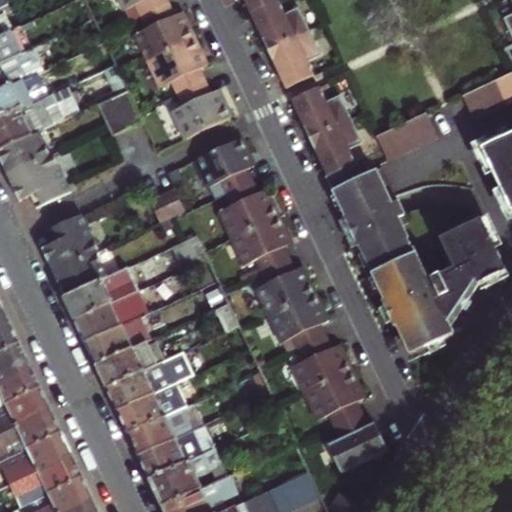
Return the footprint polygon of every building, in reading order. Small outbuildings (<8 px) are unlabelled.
[(0,0),(0,9),(10,5),(7,0),(0,0)] [(143,18),(171,4),(169,0),(122,0),(128,11),(137,6),(143,18)] [(249,0),(256,15),(283,2),(282,0),(249,0)] [(511,42),(511,0),(509,0),(511,7),(511,15),(502,20),(511,42)] [(261,25),(274,54),(314,35),(303,11),(290,17),(283,2),(256,15),(261,25)] [(171,4),(143,18),(148,29),(139,34),(151,61),(196,39),(188,21),(184,12),(177,16),(171,4)] [(0,38),(12,33),(16,31),(8,15),(14,13),(10,5),(0,9),(0,38)] [(12,33),(0,38),(0,65),(23,55),(12,33)] [(314,35),(274,54),(284,76),(291,92),(318,79),(312,64),(324,58),(314,35)] [(163,86),(173,82),(179,94),(208,81),(202,68),(208,65),(204,56),(196,39),(151,61),(163,86)] [(0,94),(36,77),(42,74),(38,65),(40,64),(34,50),(23,55),(0,65),(0,94)] [(116,66),(106,71),(113,87),(91,98),(111,141),(144,125),(116,66)] [(511,77),(510,73),(458,97),(469,121),(511,101),(511,77)] [(40,88),(36,77),(0,94),(0,121),(34,105),(28,93),(40,88)] [(208,81),(179,94),(185,107),(175,112),(187,137),(232,116),(222,96),(220,91),(214,94),(208,81)] [(303,118),(312,136),(352,117),(341,93),(327,99),(322,87),(295,100),(303,118)] [(0,152),(41,134),(80,115),(68,89),(34,105),(0,121),(0,152)] [(426,112),(378,133),(389,158),(436,136),(426,112)] [(363,140),(352,117),(312,136),(321,157),(330,175),(356,162),(349,147),(363,140)] [(0,160),(3,166),(8,179),(51,158),(41,134),(0,152),(0,160)] [(511,134),(479,149),(508,214),(511,211),(511,134)] [(251,160),(243,140),(198,162),(211,190),(220,186),(225,196),(254,182),(250,173),(256,169),(251,160)] [(51,158),(8,179),(15,193),(19,202),(34,196),(40,210),(69,195),(66,187),(69,186),(55,156),(51,158)] [(352,214),(359,229),(364,227),(370,240),(362,243),(395,315),(412,351),(442,338),(438,328),(444,326),(449,324),(459,308),(456,302),(469,296),(466,289),(507,270),(483,217),(442,235),(453,261),(427,273),(404,223),(413,219),(387,163),(362,175),(356,162),(330,175),(344,207),(348,216),(352,214)] [(222,213),(233,238),(278,218),(270,199),(267,192),(260,195),(254,182),(225,196),(230,209),(222,213)] [(150,203),(145,203),(157,228),(185,214),(175,191),(150,203)] [(259,271),(288,257),(283,244),(289,241),(287,237),(278,218),(233,238),(246,266),(255,261),(259,271)] [(98,257),(101,255),(86,223),(83,224),(81,219),(51,233),(57,246),(48,251),(54,262),(49,265),(52,271),(55,278),(98,257)] [(109,280),(98,257),(55,278),(61,290),(66,300),(109,280)] [(304,274),(302,269),(296,272),(288,257),(259,271),(266,285),(257,290),(269,316),(314,295),(304,274)] [(206,265),(189,273),(197,291),(214,283),(206,265)] [(127,272),(109,280),(66,300),(73,315),(76,323),(137,294),(127,272)] [(87,346),(150,317),(139,294),(137,294),(76,323),(81,334),(87,346)] [(320,324),(326,321),(322,312),(314,295),(269,316),(282,344),(291,340),(296,350),(325,337),(320,324)] [(0,324),(9,321),(4,310),(0,301),(0,324)] [(240,330),(229,307),(216,313),(227,336),(240,330)] [(152,343),(147,332),(165,323),(160,312),(150,317),(87,346),(93,358),(98,369),(148,345),(152,343)] [(0,354),(21,345),(14,332),(9,321),(0,324),(0,354)] [(342,357),(338,348),(332,350),(325,337),(296,350),(302,364),(293,368),(305,394),(350,373),(342,357)] [(0,386),(15,379),(13,375),(31,367),(26,356),(21,345),(0,354),(0,386)] [(148,345),(98,369),(103,379),(109,391),(159,368),(148,345)] [(115,405),(119,414),(179,386),(196,378),(185,356),(159,368),(109,391),(115,405)] [(0,410),(42,391),(37,380),(31,367),(13,375),(15,379),(0,386),(0,410)] [(350,373),(305,394),(317,421),(327,417),(332,429),(362,415),(356,403),(362,400),(358,390),(350,373)] [(261,375),(254,378),(275,424),(273,425),(285,451),(295,446),(261,375)] [(190,408),(179,386),(119,414),(125,427),(130,436),(190,408)] [(0,410),(0,437),(17,430),(19,432),(36,423),(34,420),(52,411),(47,401),(42,391),(0,410)] [(192,407),(190,408),(130,436),(134,446),(140,458),(202,430),(192,407)] [(17,430),(0,437),(0,456),(10,452),(8,449),(23,441),(28,452),(63,435),(58,424),(52,411),(34,420),(36,423),(19,432),(17,430)] [(362,415),(332,429),(338,441),(329,445),(342,474),(386,453),(378,434),(373,423),(367,426),(362,415)] [(145,469),(151,480),(214,451),(204,429),(202,430),(140,458),(145,469)] [(28,452),(0,465),(11,488),(39,474),(40,477),(57,469),(56,465),(73,457),(70,449),(63,435),(28,452)] [(224,466),(216,451),(214,451),(151,480),(158,496),(164,509),(202,490),(197,479),(224,466)] [(39,474),(11,488),(21,510),(49,497),(84,480),(80,470),(73,457),(56,465),(57,469),(40,477),(39,474)] [(218,511),(213,502),(233,493),(230,486),(236,483),(233,476),(230,478),(227,473),(222,475),(224,480),(202,490),(164,509),(165,511),(218,511)] [(308,475),(244,505),(246,511),(293,511),(320,500),(308,475)] [(90,491),(84,480),(49,497),(55,508),(46,511),(77,511),(76,509),(94,500),(90,491)] [(338,494),(326,511),(325,511),(359,511),(362,509),(338,494)] [(99,511),(94,500),(76,509),(77,511),(99,511)]
